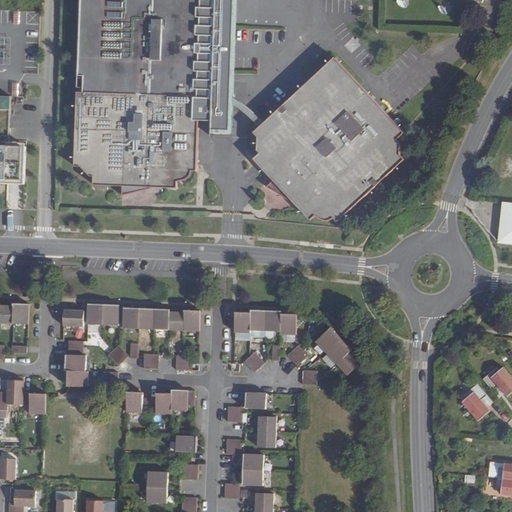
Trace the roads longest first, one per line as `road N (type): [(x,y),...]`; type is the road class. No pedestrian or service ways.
road 1 (residential): [(221,253),(47,246)]
road 2 (residential): [(0,366),(44,368),(47,246)]
road 3 (residential): [(421,345),(422,511)]
road 4 (residential): [(448,206),(511,67)]
road 5 (residential): [(361,266),(221,253)]
road 6 (residential): [(210,511),(216,381)]
road 7 (residential): [(216,381),(221,253)]
